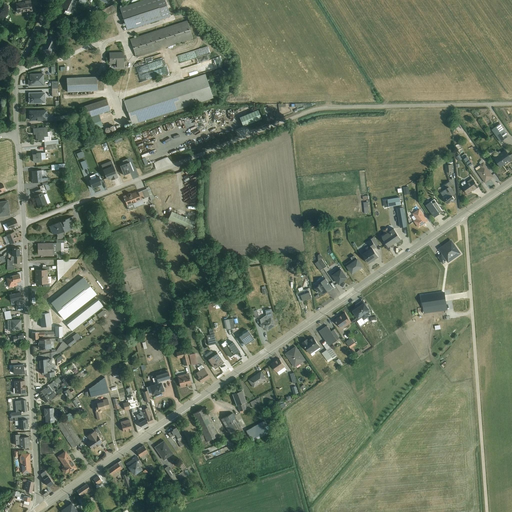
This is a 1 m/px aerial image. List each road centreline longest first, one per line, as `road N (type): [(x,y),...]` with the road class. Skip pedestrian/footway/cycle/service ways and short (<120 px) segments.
road 1 (tertiary): [(38,508),(460,215)]
road 2 (unclassified): [(511,103),(324,107),(23,223)]
road 3 (unclassified): [(486,511),(460,215)]
road 4 (unclassified): [(23,223),(38,508)]
road 5 (unclassified): [(50,0),(17,70),(16,135)]
